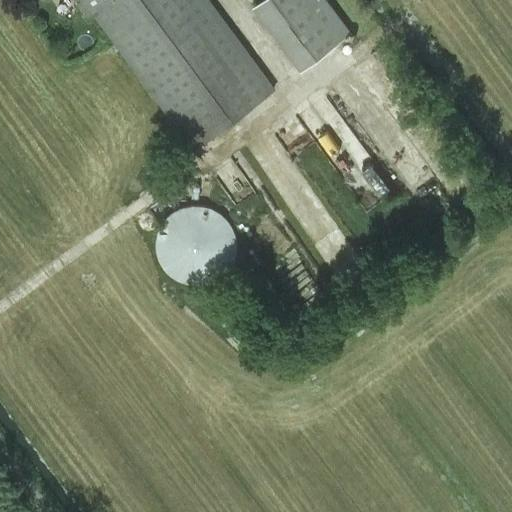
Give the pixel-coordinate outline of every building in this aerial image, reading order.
[(209,0),(78,0),(81,2),(84,0),(85,0),(194,147),(274,88),(209,0)] [(259,0),(253,4),(301,69),(351,31),(327,0),(259,0)] [(376,104),(361,116),(392,156),(407,145),(376,104)] [(396,190),(336,106),(324,114),(341,139),(327,150),(369,209),(396,190)] [(237,241),(236,237),(236,234),(235,230),(233,227),(232,224),(230,221),(228,218),(225,215),(223,213),(220,211),(217,209),(214,207),(210,206),(207,205),(203,204),(200,203),(196,203),(193,203),(189,204),(186,205),(182,206),(179,207),(176,209),(173,211),(170,213),(167,216),(165,218),(163,221),(161,224),(160,227),(158,231),(157,234),(157,238),(156,241),(156,245),(156,248),(157,252),(158,255),(159,258),(160,261),(162,265),(164,267),(166,270),(168,273),(171,275),(174,277),(177,279),(180,280),(183,282),(187,283),(190,284),(193,284),(197,284),(200,284),(204,283),(207,283),(210,282),(214,280),(217,279),(220,277),(222,275),(225,272),(227,270),(230,267),(231,264),(233,261),(234,258),(235,254),(236,251),(237,248),(237,244),(237,241)]
